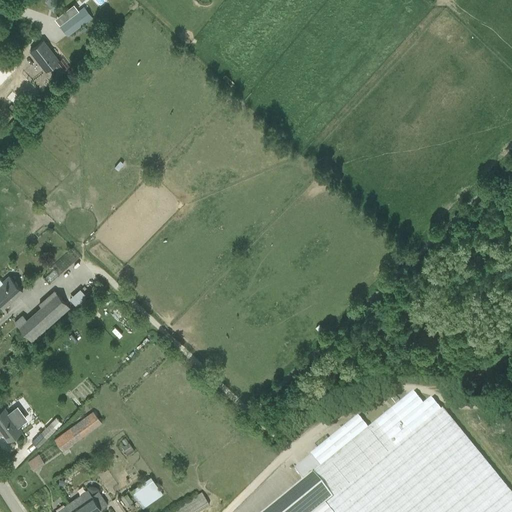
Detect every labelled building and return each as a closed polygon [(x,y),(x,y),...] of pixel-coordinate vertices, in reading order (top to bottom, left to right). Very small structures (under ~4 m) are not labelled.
[(53,12),(61,6),(56,0),(47,0),(48,2),(46,4),(53,12)] [(59,26),(67,36),(92,17),(84,7),(76,13),(72,7),(60,17),(64,23),(59,26)] [(59,75),(69,66),(62,58),(59,60),(43,40),(30,51),(46,71),(52,66),(59,75)] [(9,276),(2,282),(0,283),(0,305),(3,309),(10,302),(9,302),(15,297),(22,291),(17,285),(17,284),(15,282),(14,282),(9,276)] [(77,288),(67,297),(73,304),(83,294),(77,288)] [(28,342),(67,309),(53,291),(22,317),(20,314),(11,322),(28,342)] [(313,476),(315,475),(345,511),(406,511),(478,454),(443,411),(441,412),(431,400),(423,407),(413,395),(368,431),(358,419),(295,471),(304,483),(313,476)] [(8,441),(21,431),(4,408),(0,411),(0,428),(2,431),(8,440),(8,441)] [(63,451),(102,422),(93,411),(54,439),(63,451)] [(56,418),(39,434),(32,441),(38,447),(45,440),(61,423),(56,418)] [(133,449),(129,442),(125,445),(122,447),(126,453),(133,449)] [(511,511),(511,496),(478,454),(406,511),(511,511)] [(39,455),(36,457),(28,463),(33,471),(45,463),(39,455)] [(345,511),(315,475),(313,476),(304,483),(268,511),(345,511)] [(150,476),(130,490),(142,508),(163,494),(150,476)] [(88,490),(69,503),(75,511),(96,511),(108,504),(98,491),(92,495),(88,490)] [(202,492),(170,511),(196,511),(209,504),(202,492)] [(75,511),(69,503),(55,511),(75,511)]
